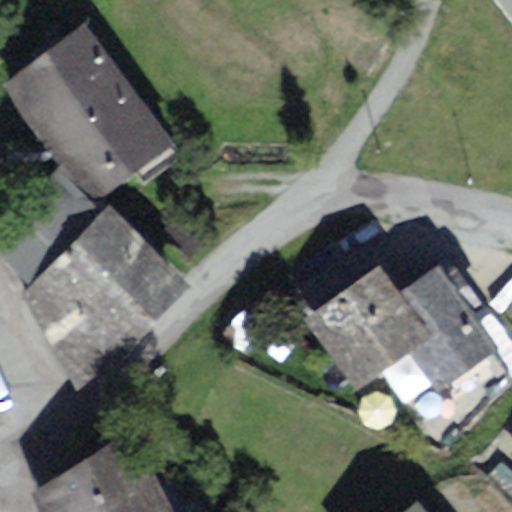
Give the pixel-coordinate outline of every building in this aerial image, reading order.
[(167,135),(87,25),(12,79),(92,189),(167,135)] [(33,287),(83,377),(182,274),(111,206),(33,287)] [(5,253),(25,276),(69,237),(49,214),(5,253)] [(401,292),(381,264),(314,311),(359,376),(412,339),(440,378),(493,341),(440,265),(401,292)] [(175,511),(130,432),(31,488),(42,508),(44,511),(175,511)] [(425,511),(417,502),(404,511),(425,511)]
